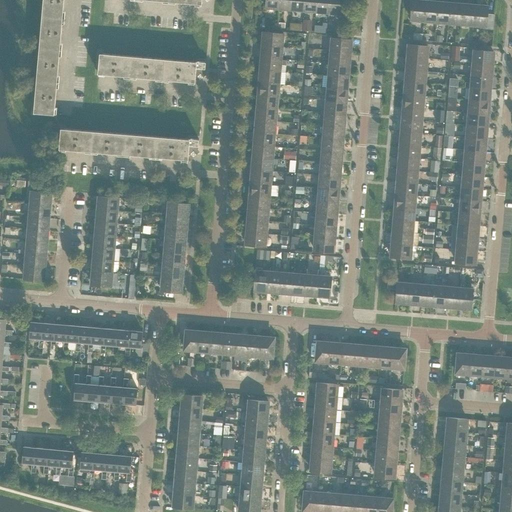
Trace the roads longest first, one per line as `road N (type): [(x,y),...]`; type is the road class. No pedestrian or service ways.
road 1 (residential): [(346,320),(374,0)]
road 2 (residential): [(209,315),(237,0)]
road 3 (residential): [(488,337),(511,61)]
road 4 (residential): [(287,388),(155,377)]
road 5 (residential): [(278,511),(287,388)]
